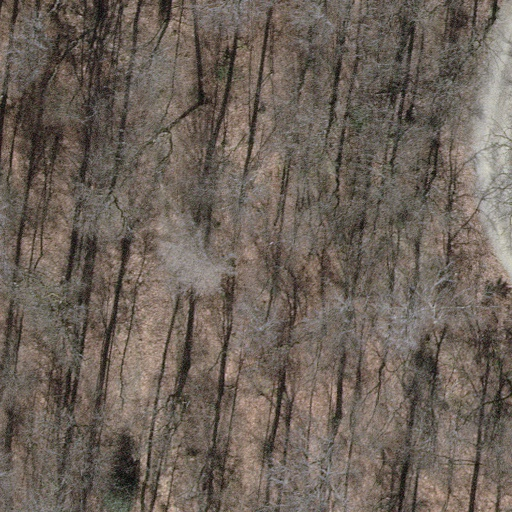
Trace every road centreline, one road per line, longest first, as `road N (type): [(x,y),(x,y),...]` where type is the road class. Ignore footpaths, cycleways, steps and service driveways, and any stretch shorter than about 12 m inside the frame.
road 1 (track): [(116,0),(110,14),(139,295),(195,511)]
road 2 (track): [(511,245),(489,219),(511,13)]
